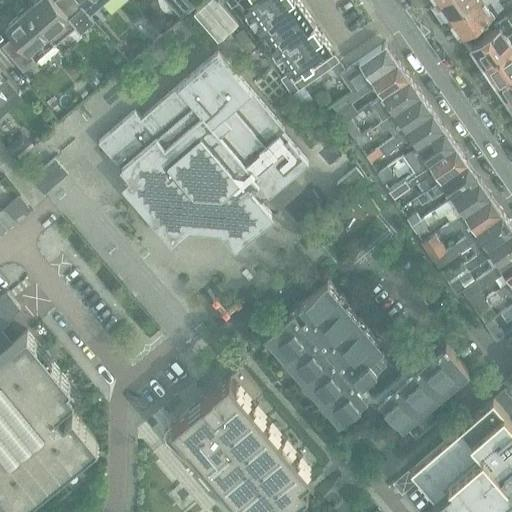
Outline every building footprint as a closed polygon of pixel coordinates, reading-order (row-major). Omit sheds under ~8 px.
[(93,21),(87,15),(74,0),(52,0),(51,0),(34,0),(24,9),(54,43),(73,26),(79,33),(93,21)] [(103,0),(74,0),(87,15),(100,4),(103,0)] [(217,0),(208,0),(194,13),(218,41),(237,23),(217,0)] [(298,0),(242,0),(248,8),(253,5),(262,17),(257,21),(266,34),(304,8),(298,0)] [(439,0),(437,2),(448,19),(475,0),(439,0)] [(493,14),(482,0),(475,0),(448,19),(461,37),(493,14)] [(304,8),(266,34),(275,47),(280,44),(289,57),(284,60),(294,74),(332,48),(304,8)] [(54,43),(24,9),(5,25),(12,34),(0,44),(0,45),(22,71),(35,60),(46,50),(54,43)] [(480,64),(482,66),(511,46),(504,36),(511,30),(511,24),(506,15),(497,21),(500,25),(481,38),(479,42),(470,48),(474,54),(472,58),(476,63),(480,64)] [(243,28),(235,34),(247,52),(256,46),(243,28)] [(339,74),(350,91),(351,91),(397,59),(385,41),(339,74)] [(511,47),(511,46),(482,66),(483,67),(481,71),(485,77),(490,77),(494,83),(503,77),(506,77),(511,73),(511,47)] [(133,110),(97,141),(138,188),(131,193),(130,194),(172,242),(189,227),(220,230),(235,247),(274,213),(262,200),(308,161),(281,130),(283,128),(274,118),(216,51),(139,117),(133,110)] [(334,54),(293,82),(298,89),(339,60),(334,54)] [(409,76),(397,59),(351,91),(350,91),(330,105),(336,113),(341,121),(349,117),(343,108),(375,85),(382,94),(409,76)] [(511,73),(506,77),(503,77),(494,83),(495,84),(493,88),(497,94),(501,95),(506,101),(511,96),(511,73)] [(94,74),(90,78),(96,84),(99,81),(94,74)] [(369,103),(380,120),(381,120),(421,93),(409,76),(382,94),(369,103)] [(0,85),(0,100),(4,97),(9,102),(17,95),(6,81),(0,85)] [(304,88),(291,97),(299,108),(312,100),(304,88)] [(380,120),(376,123),(381,131),(386,127),(392,137),(432,110),(421,93),(381,120),(380,120)] [(411,136),(417,145),(444,126),(432,110),(392,137),(378,146),(383,153),(384,155),(411,136)] [(361,134),(349,117),(341,121),(353,139),(361,134)] [(401,155),(413,172),(456,143),(444,126),(417,145),(401,155)] [(366,130),(361,134),(353,139),(359,146),(371,138),(366,130)] [(14,140),(5,148),(13,157),(22,149),(14,140)] [(60,141),(49,150),(56,158),(67,150),(60,141)] [(422,177),(429,186),(467,160),(456,143),(413,172),(403,179),(404,181),(408,186),(422,177)] [(378,146),(365,155),(370,162),(383,153),(378,146)] [(432,196),(446,186),(452,195),(479,177),(467,160),(429,186),(426,188),(432,196)] [(387,165),(376,172),(382,181),(393,174),(387,165)] [(355,167),(336,183),(344,192),(363,175),(355,167)] [(442,212),(449,222),(491,194),(479,177),(452,195),(432,209),(433,209),(437,215),(442,212)] [(403,179),(388,189),(394,198),(409,188),(408,186),(404,181),(403,179)] [(426,188),(416,195),(422,203),(432,196),(426,188)] [(19,194),(4,206),(7,210),(14,218),(28,206),(19,194)] [(458,227),(465,236),(502,210),(491,194),(449,222),(454,230),(458,227)] [(433,209),(424,215),(429,223),(438,217),(437,215),(433,209)] [(416,210),(407,217),(411,224),(421,218),(416,210)] [(468,246),(474,255),(511,228),(511,224),(502,210),(465,236),(452,245),(457,253),(468,246)] [(425,226),(427,225),(422,217),(421,218),(411,224),(410,224),(415,232),(416,231),(425,226)] [(425,226),(416,231),(419,236),(428,231),(425,226)] [(492,254),(498,263),(511,253),(511,228),(474,255),(463,263),(468,271),(492,254)] [(432,259),(445,250),(434,233),(421,242),(432,259)] [(445,250),(432,259),(438,267),(451,258),(445,250)] [(504,272),(510,280),(511,278),(511,253),(498,263),(461,289),(467,297),(504,272)] [(449,283),(456,292),(464,286),(457,277),(449,283)] [(511,290),(511,278),(510,280),(496,290),(501,298),(511,290)] [(290,310),(265,332),(265,333),(339,419),(361,400),(365,396),(368,400),(376,401),(380,398),(378,396),(380,394),(371,383),(392,365),(378,349),(383,344),(327,279),(298,304),(290,310)] [(5,293),(0,297),(0,496),(12,511),(13,511),(96,445),(71,413),(62,420),(55,411),(73,397),(66,388),(69,385),(26,332),(7,347),(0,336),(0,331),(19,309),(5,293)] [(478,314),(490,305),(484,297),(473,306),(478,314)] [(511,303),(499,313),(504,321),(511,315),(511,303)] [(496,339),(504,334),(492,317),(484,322),(496,339)] [(380,394),(378,396),(380,398),(402,424),(403,424),(468,368),(443,339),(380,394)] [(163,434),(163,435),(164,436),(164,437),(164,438),(165,439),(165,440),(166,441),(167,442),(203,476),(204,477),(205,477),(205,478),(206,478),(207,478),(208,478),(209,478),(210,478),(211,478),(212,478),(213,477),(214,477),(216,475),(246,511),(278,511),(308,486),(302,478),(311,470),(251,399),(262,391),(254,381),(240,365),(167,426),(167,427),(166,427),(166,428),(165,428),(165,429),(165,430),(164,430),(164,431),(164,432),(164,433),(163,434)] [(503,388),(493,397),(497,402),(508,393),(503,388)] [(511,397),(508,393),(497,402),(502,408),(511,399),(511,397)] [(493,397),(410,468),(433,494),(431,496),(444,511),(501,511),(511,503),(511,419),(497,402),(493,397)] [(511,399),(502,408),(507,413),(511,408),(511,399)] [(330,503),(337,511),(344,511),(350,507),(340,496),(330,503)]
